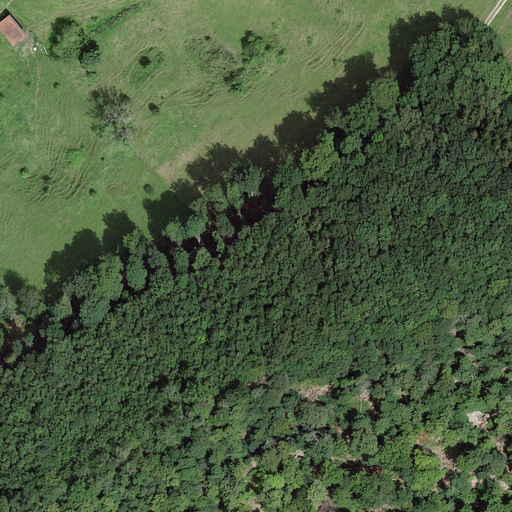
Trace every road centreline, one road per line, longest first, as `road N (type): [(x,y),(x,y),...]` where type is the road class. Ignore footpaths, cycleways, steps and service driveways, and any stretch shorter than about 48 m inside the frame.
road 1 (track): [(502,0),(450,73),(302,217),(0,390)]
road 2 (track): [(511,277),(325,351)]
